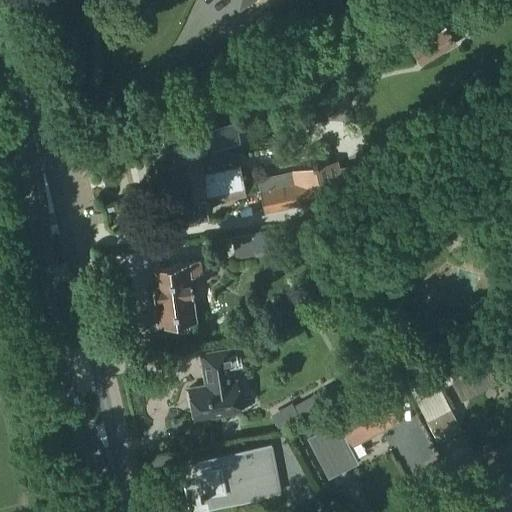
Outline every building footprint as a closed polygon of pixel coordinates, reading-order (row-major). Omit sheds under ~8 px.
[(232,0),(241,13),(261,0),(232,0)] [(241,113),(191,124),(195,144),(196,144),(198,152),(199,152),(239,143),(238,142),(246,140),(241,113)] [(171,161),(155,165),(158,181),(174,177),(177,189),(239,176),(234,151),(200,157),(199,152),(198,152),(196,144),(195,144),(168,150),(171,161)] [(258,178),(265,212),(343,196),(336,162),(258,178)] [(239,176),(177,189),(182,211),(209,205),(209,203),(243,196),(239,176)] [(282,228),(231,237),(235,260),(255,257),(256,263),(288,257),(282,228)] [(198,260),(149,266),(156,323),(157,322),(159,335),(177,332),(176,320),(195,318),(189,276),(200,275),(198,260)] [(487,324),(398,368),(434,441),(459,428),(438,386),(449,381),(459,399),(495,381),(486,363),(503,354),(487,324)] [(205,384),(188,387),(193,419),(240,411),(235,380),(232,380),(227,348),(199,353),(205,384)] [(376,381),(327,407),(335,424),(343,438),(351,434),(355,442),(397,421),(376,381)] [(289,402),(268,413),(276,427),(297,416),(289,402)] [(335,424),(309,438),(328,475),(355,461),(347,446),(355,442),(351,434),(343,438),(335,424)] [(263,443),(210,453),(217,487),(271,476),(263,443)]
